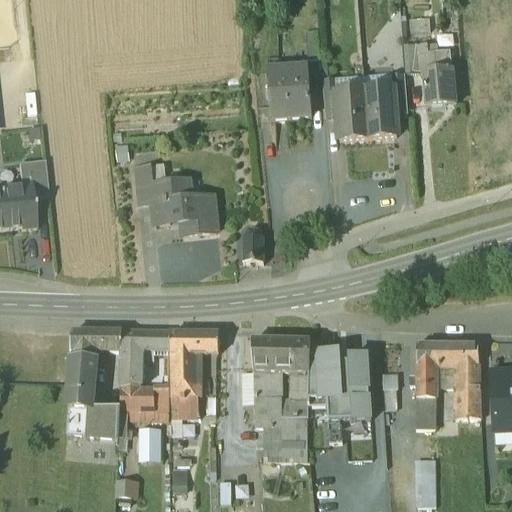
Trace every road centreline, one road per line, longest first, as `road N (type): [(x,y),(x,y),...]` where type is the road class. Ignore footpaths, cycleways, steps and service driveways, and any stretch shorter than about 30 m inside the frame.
road 1 (secondary): [(0,302),(170,305),(319,288)]
road 2 (residential): [(319,288),(326,308),(357,324),(511,314)]
road 3 (secondary): [(319,288),(511,234)]
road 4 (track): [(511,186),(363,235)]
